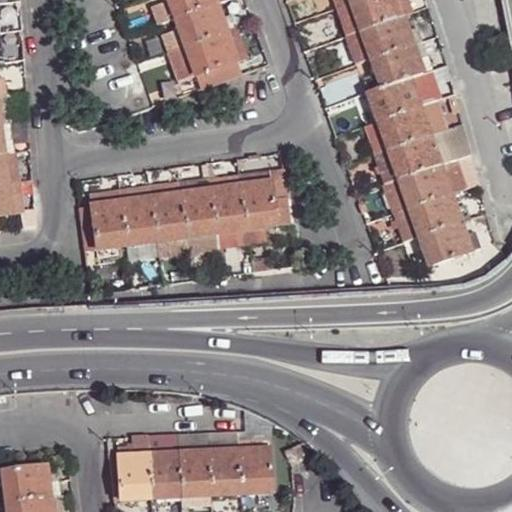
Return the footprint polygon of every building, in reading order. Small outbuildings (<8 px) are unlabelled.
[(164,0),(165,2),(173,23),(215,8),(212,0),(164,0)] [(329,0),(335,14),(350,9),(346,0),(329,0)] [(346,0),(350,9),(373,0),(346,0)] [(373,0),(350,9),(359,36),(402,20),(396,6),(393,0),(373,0)] [(158,28),(173,23),(165,2),(151,7),(158,28)] [(396,6),(402,20),(410,16),(406,3),(396,6)] [(176,30),(183,49),(224,35),(220,21),(215,8),(173,23),(176,30)] [(344,40),(359,36),(350,9),(335,14),(344,40)] [(220,21),(224,35),(236,31),(230,17),(220,21)] [(402,20),(359,36),(369,64),(411,48),(407,36),(402,20)] [(161,36),(169,56),(183,49),(176,30),(161,36)] [(229,49),(240,45),(236,31),(224,35),(229,49)] [(407,36),(411,48),(421,45),(416,31),(407,36)] [(183,49),(194,79),(235,64),(229,49),(224,35),(183,49)] [(369,64),(359,36),(344,40),(354,68),(369,64)] [(229,49),(235,64),(246,60),(240,45),(229,49)] [(421,45),(411,48),(417,63),(426,60),(421,45)] [(369,64),(379,92),(408,83),(422,77),(417,63),(411,48),(369,64)] [(179,85),(194,79),(183,49),(169,56),(179,85)] [(426,60),(417,63),(422,77),(432,73),(426,60)] [(235,64),(194,79),(198,91),(238,76),(235,64)] [(422,77),(408,83),(413,97),(424,93),(450,85),(446,69),(432,73),(422,77)] [(365,97),(376,128),(418,111),(413,97),(408,83),(379,92),(365,97)] [(428,107),(435,105),(453,98),(450,85),(424,93),(428,107)] [(413,97),(418,111),(428,107),(424,93),(413,97)] [(418,111),(422,125),(435,121),(439,120),(435,105),(428,107),(418,111)] [(0,111),(0,127),(8,127),(7,111),(0,111)] [(376,128),(386,156),(427,139),(422,125),(418,111),(376,128)] [(422,125),(427,139),(440,136),(435,121),(422,125)] [(0,127),(0,140),(0,143),(10,142),(8,127),(0,127)] [(440,136),(445,150),(466,143),(461,127),(440,136)] [(376,128),(363,132),(373,160),(386,156),(376,128)] [(427,139),(433,155),(445,150),(440,136),(427,139)] [(386,156),(397,185),(438,170),(433,155),(427,139),(386,156)] [(0,143),(2,157),(12,157),(10,142),(0,143)] [(466,143),(445,150),(450,164),(470,158),(466,143)] [(433,155),(438,170),(450,164),(445,150),(433,155)] [(386,156),(373,160),(384,190),(397,185),(386,156)] [(12,157),(2,157),(4,172),(14,170),(12,157)] [(470,158),(450,164),(460,193),(477,187),(470,158)] [(450,164),(438,170),(443,181),(449,197),(460,193),(450,164)] [(4,172),(6,188),(16,187),(14,170),(4,172)] [(397,185),(407,213),(449,197),(443,181),(438,170),(397,185)] [(281,171),(252,176),(253,186),(238,188),(244,231),(289,225),(281,171)] [(252,176),(237,177),(238,188),(253,186),(252,176)] [(237,177),(208,182),(214,235),(244,231),(238,188),(237,177)] [(208,182),(178,186),(185,240),(214,235),(208,182)] [(397,185),(384,190),(394,217),(407,213),(397,185)] [(165,198),(149,200),(155,244),(185,240),(178,186),(164,188),(165,198)] [(16,187),(6,188),(8,203),(19,201),(16,187)] [(6,188),(0,188),(0,219),(10,219),(8,203),(6,188)] [(164,188),(147,190),(149,200),(165,198),(164,188)] [(147,190),(133,192),(135,204),(120,206),(126,248),(155,244),(149,200),(147,190)] [(120,206),(135,204),(133,192),(119,194),(120,206)] [(95,253),(126,248),(120,206),(119,194),(88,199),(89,210),(78,212),(83,254),(95,253)] [(407,213),(418,241),(460,226),(455,212),(449,197),(407,213)] [(8,203),(10,219),(21,217),(19,201),(8,203)] [(455,212),(460,226),(469,223),(463,208),(455,212)] [(407,213),(394,217),(404,245),(418,241),(407,213)] [(428,271),(470,255),(465,241),(460,226),(418,241),(428,271)] [(244,231),(214,235),(216,250),(245,246),(244,231)] [(214,235),(185,240),(188,254),(216,250),(214,235)] [(465,241),(470,255),(479,252),(474,238),(465,241)] [(185,240),(155,244),(156,259),(188,254),(185,240)] [(269,262),(248,264),(249,276),(271,273),(269,262)] [(206,456),(222,454),(221,443),(236,443),(235,434),(205,435),(205,445),(206,456)] [(205,445),(205,435),(174,437),(175,457),(192,455),(191,445),(205,445)] [(298,442),(290,435),(276,451),(289,462),(303,447),(298,442)] [(146,502),(178,500),(175,457),(174,437),(159,438),(159,447),(160,458),(144,458),(146,502)] [(105,503),(146,502),(144,458),(143,448),(143,439),(126,439),(128,450),(112,450),(113,455),(107,455),(107,450),(106,440),(101,440),(105,503)] [(236,443),(237,454),(239,498),(268,495),(265,442),(236,443)] [(222,454),(237,454),(236,443),(221,443),(222,454)] [(192,455),(206,456),(205,445),(191,445),(192,455)] [(144,458),(160,458),(159,447),(143,448),(144,458)] [(239,498),(237,454),(222,454),(206,456),(208,499),(239,498)] [(178,500),(208,499),(206,456),(192,455),(175,457),(178,500)] [(0,476),(0,492),(2,507),(45,500),(44,485),(40,470),(0,476)] [(44,485),(45,500),(55,499),(54,484),(44,485)] [(45,500),(46,511),(57,511),(55,499),(45,500)] [(2,507),(2,511),(46,511),(45,500),(2,507)]
